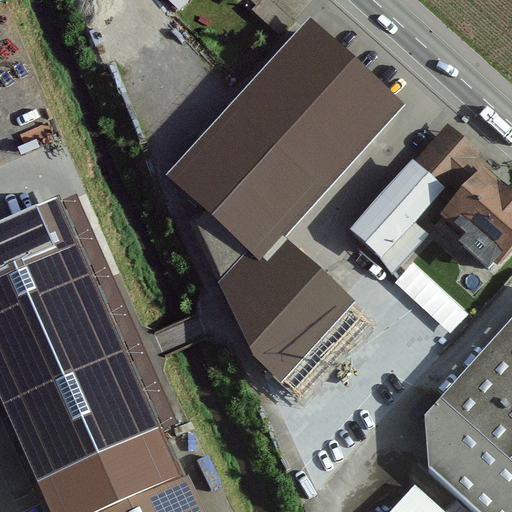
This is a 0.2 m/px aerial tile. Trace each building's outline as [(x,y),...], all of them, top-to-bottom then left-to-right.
[(171,0),(180,7),(185,0),(247,0),(280,27),(287,19),(264,0),(171,0)] [(308,28),(169,183),(241,352),(278,384),(348,304),(279,242),(398,108),(308,28)] [(475,161),(443,132),(416,163),(447,191),(475,161)] [(435,196),(406,171),(347,239),(376,263),(435,196)] [(511,189),(502,201),(473,176),(429,226),(483,273),(511,240),(511,189)] [(57,200),(0,225),(0,419),(43,511),(120,511),(180,485),(57,200)] [(413,304),(361,358),(380,376),(432,323),(413,304)] [(200,311),(156,331),(165,351),(209,331),(200,311)] [(511,511),(511,328),(424,424),(431,473),(475,511),(511,511)] [(180,485),(120,511),(203,511),(189,482),(180,485)]
